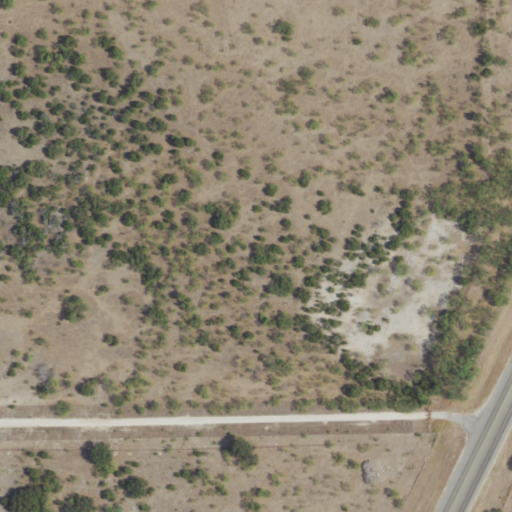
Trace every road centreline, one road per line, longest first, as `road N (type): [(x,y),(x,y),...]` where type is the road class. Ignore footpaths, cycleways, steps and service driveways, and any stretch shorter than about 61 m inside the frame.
road 1 (track): [(0,426),(496,424)]
road 2 (trunk): [(438,511),(511,391)]
